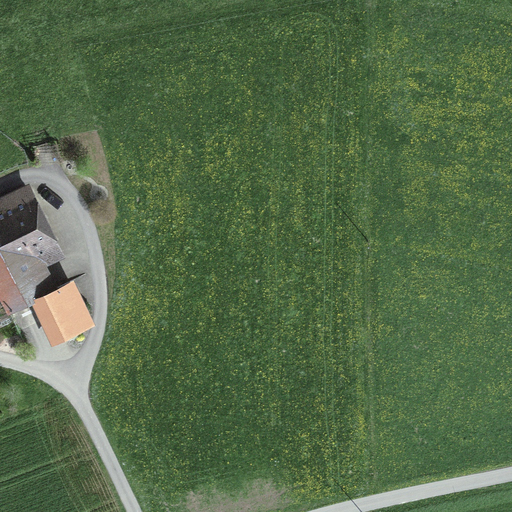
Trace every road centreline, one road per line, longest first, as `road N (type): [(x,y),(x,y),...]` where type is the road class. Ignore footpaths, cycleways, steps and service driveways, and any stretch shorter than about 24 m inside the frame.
road 1 (track): [(71,393),(101,308),(88,224),(66,188),(46,177),(0,189)]
road 2 (unclassified): [(334,511),(511,472)]
